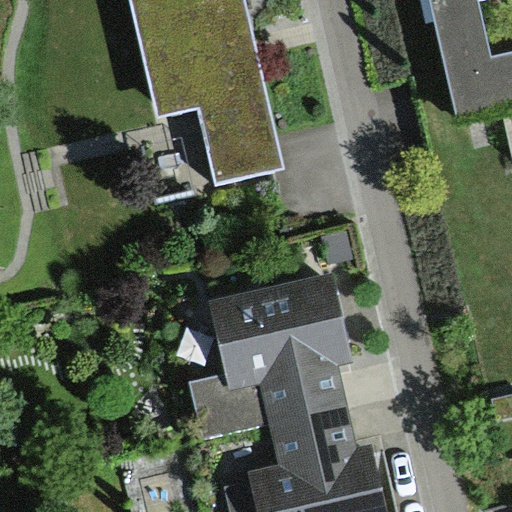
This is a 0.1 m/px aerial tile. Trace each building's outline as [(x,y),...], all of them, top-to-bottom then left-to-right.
[(241,0),(122,0),(155,126),(200,114),(220,189),(286,172),(241,0)] [(511,0),(429,0),(460,130),(511,118),(511,0)] [(347,234),(323,240),(329,268),(354,263),(347,234)] [(203,442),(269,426),(347,408),(338,368),(348,366),(328,283),(211,311),(227,376),(189,386),(203,442)] [(358,454),(347,408),(269,426),(279,469),(250,476),(251,483),(222,490),(227,511),(387,511),(372,450),(358,454)]
